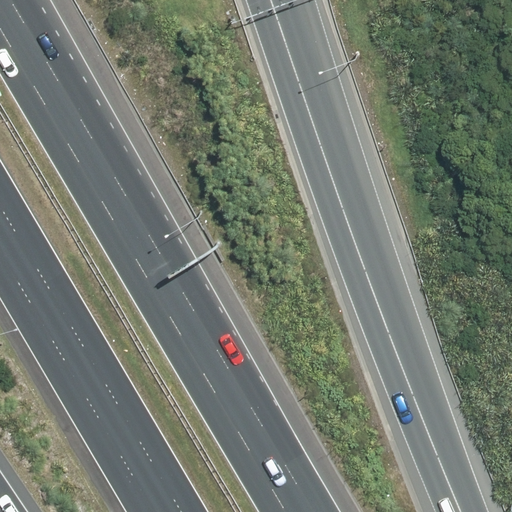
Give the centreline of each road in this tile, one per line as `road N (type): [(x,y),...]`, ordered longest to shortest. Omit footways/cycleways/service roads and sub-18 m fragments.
road 1 (motorway): [(0,26),(286,511)]
road 2 (motorway): [(272,0),(455,511)]
road 3 (motorway): [(180,511),(0,207)]
